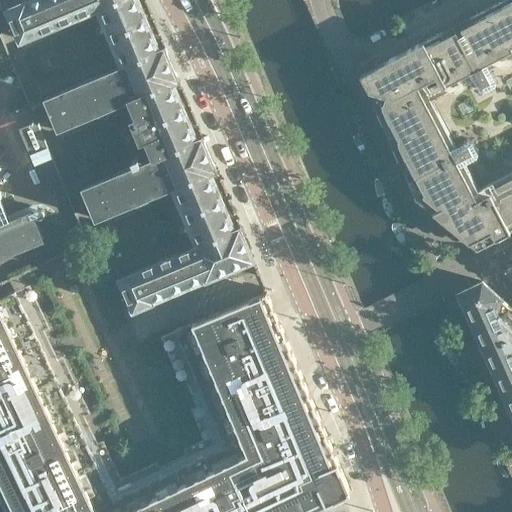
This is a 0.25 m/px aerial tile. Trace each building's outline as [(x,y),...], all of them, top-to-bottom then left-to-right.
[(197,139),(173,81),(178,79),(164,47),(159,49),(138,0),(24,0),(7,7),(8,8),(5,9),(6,11),(8,10),(21,39),(56,24),(56,26),(60,24),(60,23),(74,17),(75,18),(79,17),(78,15),(85,12),(109,70),(45,97),(58,129),(129,99),(137,117),(131,119),(141,141),(148,138),(155,156),(82,187),(96,219),(177,185),(201,243),(120,276),(133,308),(253,258),(240,226),(234,228),(210,171),(215,169),(202,136),(197,139)] [(442,87),(511,49),(511,0),(500,0),(462,21),(461,21),(460,23),(460,24),(460,25),(460,27),(463,33),(458,35),(455,30),(454,28),(453,28),(452,27),(451,27),(450,27),(448,28),(419,43),(442,87)] [(0,33),(0,69),(23,126),(36,121),(0,33)] [(511,49),(442,87),(419,43),(361,74),(368,90),(375,92),(373,100),(415,197),(477,248),(511,229),(511,49)] [(36,121),(23,126),(19,128),(43,185),(60,178),(36,121)] [(1,196),(0,193),(0,259),(45,240),(32,209),(9,220),(7,213),(7,212),(8,212),(9,210),(9,208),(9,207),(9,206),(9,205),(8,205),(7,204),(6,203),(5,203),(4,203),(2,203),(0,197),(1,197),(1,196)] [(306,511),(350,491),(266,291),(187,324),(175,330),(177,333),(128,356),(82,259),(15,290),(0,297),(0,511),(306,511)] [(511,265),(503,270),(511,277),(511,265)] [(511,308),(481,281),(459,292),(511,409),(511,308)]
